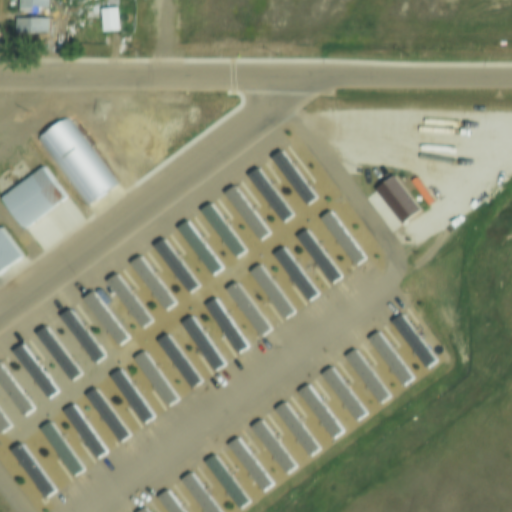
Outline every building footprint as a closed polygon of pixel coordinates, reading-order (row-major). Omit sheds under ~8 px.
[(16,0),(45,0),(45,30),(15,29),(16,0)] [(98,9),(115,7),(117,30),(100,31),(98,9)] [(34,138),(68,114),(116,180),(82,205),(34,138)] [(301,203),(266,157),(277,149),(312,195),(301,203)] [(0,200),(0,196),(42,166),(65,198),(21,230),(0,200)] [(278,221),(243,175),(253,168),(288,213),(278,221)] [(255,238),(220,193),(229,186),(264,231),(255,238)] [(231,256),(196,211),(206,203),(241,249),(231,256)] [(351,265),(315,218),(327,209),(363,257),(351,265)] [(208,274),(173,228),(183,220),(218,266),(208,274)] [(327,284),(290,236),(301,228),(337,276),(327,284)] [(0,233),(18,259),(0,272),(0,233)] [(184,292),(149,246),(158,240),(193,285),(184,292)] [(304,301),(267,254),(278,246),(314,293),(304,301)] [(162,309),(127,263),(136,256),(171,302),(162,309)] [(280,319),(244,272),(254,264),(290,312),(280,319)] [(139,326),(104,281),(113,274),(147,320),(139,326)] [(257,337),(221,289),(230,282),(266,330),(257,337)] [(114,345),(79,300),(89,292),(124,338),(114,345)] [(235,354),(199,306),(209,298),(245,346),(235,354)] [(91,363),(56,317),(66,310),(100,355),(91,363)] [(422,367),(387,321),(398,313),(433,359),(422,367)] [(211,371),(175,324),(186,315),(223,363),(211,371)] [(133,342),(143,337),(134,323),(125,329),(133,342)] [(67,381),(32,335),(41,328),(76,374),(67,381)] [(399,385),(364,338),(375,330),(410,376),(399,385)] [(188,389),(152,341),(162,334),(198,381),(188,389)] [(43,399),(9,353),(18,346),(53,391),(43,399)] [(374,403),(339,357),(350,349),(385,395),(374,403)] [(164,408),(128,360),(138,352),(174,400),(164,408)] [(352,420),(317,374),(329,365),(364,411),(352,420)] [(141,425),(104,378),(114,370),(151,418),(141,425)] [(20,416),(0,390),(0,371),(29,410),(20,416)] [(329,438),(294,392),(304,384),(339,430),(329,438)] [(117,443),(81,395),(90,388),(127,436),(117,443)] [(0,407),(20,430),(27,424),(0,393),(0,407)] [(306,455),(271,409),(281,401),(316,447),(306,455)] [(94,460),(58,413),(69,405),(105,452),(94,460)] [(0,414),(8,425),(0,432),(0,414)] [(282,473),(247,427),(257,419),(292,465),(282,473)] [(71,478),(35,430),(45,423),(81,470),(71,478)] [(259,491),(224,445),(234,437),(269,483),(259,491)] [(7,451),(15,445),(51,493),(43,499),(7,451)] [(31,468),(16,450),(0,463),(0,482),(5,489),(31,468)] [(236,508),(201,462),(211,455),(245,501),(236,508)] [(201,511),(177,480),(187,472),(217,511),(201,511)] [(164,511),(154,498),(164,490),(180,511),(164,511)]
